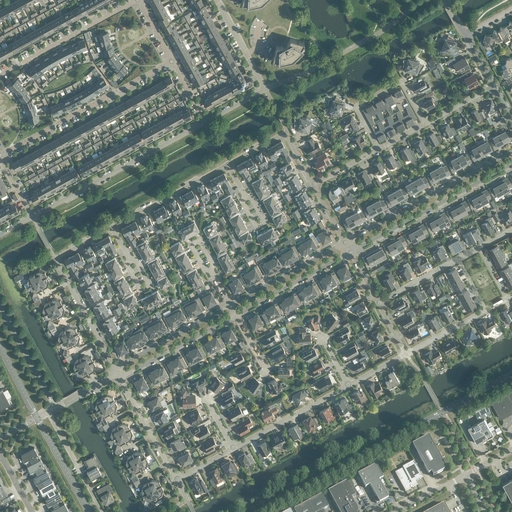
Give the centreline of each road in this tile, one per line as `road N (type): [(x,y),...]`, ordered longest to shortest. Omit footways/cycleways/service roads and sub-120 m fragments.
road 1 (residential): [(32,217),(204,122)]
road 2 (residential): [(118,374),(56,258),(113,227)]
road 3 (residential): [(177,480),(348,384)]
road 4 (residential): [(0,155),(171,62)]
road 5 (residential): [(511,150),(344,242)]
road 6 (residential): [(350,252),(511,165)]
road 7 (residential): [(204,122),(265,89),(216,0)]
road 8 (residential): [(0,75),(137,0)]
road 9 (residential): [(378,150),(356,106),(402,82),(424,126)]
road 10 (residential): [(228,305),(123,362),(118,374)]
road 11 (residential): [(344,242),(228,305)]
road 12 (residential): [(235,316),(350,252)]
road 13 (residential): [(118,374),(235,316)]
road 14 (residential): [(113,227),(226,165)]
road 15 (residential): [(118,374),(177,480)]
